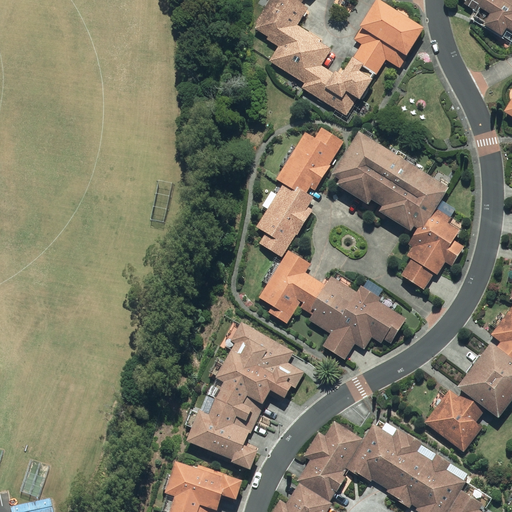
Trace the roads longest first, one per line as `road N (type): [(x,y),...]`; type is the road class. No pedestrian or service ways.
road 1 (residential): [(445,328),(294,437),(254,511)]
road 2 (residential): [(466,90),(487,143),(494,191),(481,270),(445,328)]
